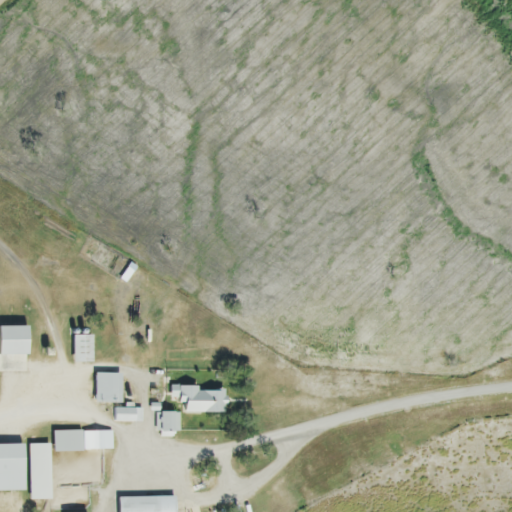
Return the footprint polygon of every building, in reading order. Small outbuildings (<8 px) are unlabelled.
[(0,373),(25,374),(25,327),(0,327),(0,373)] [(71,364),(90,364),(90,337),(71,337),(71,364)] [(181,415),(222,415),(222,391),(195,391),(195,388),(168,388),(168,402),(181,402),(181,415)] [(140,423),(140,409),(113,409),(113,423),(140,423)] [(175,414),(157,414),(157,439),(175,439),(175,414)] [(110,453),(110,432),(50,432),(51,453),(110,453)] [(0,492),(21,493),(21,446),(0,446),(0,492)] [(27,446),(27,502),(47,502),(47,446),(27,446)] [(62,486),(100,486),(100,460),(62,460),(62,486)] [(116,499),(116,511),(172,511),(173,499),(116,499)]
